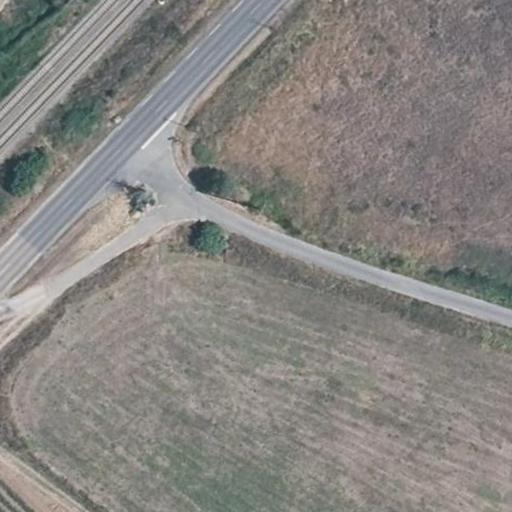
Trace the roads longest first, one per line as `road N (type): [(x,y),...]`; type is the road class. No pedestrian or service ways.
road 1 (unclassified): [(511,320),(294,250),(189,202),(125,142)]
road 2 (track): [(189,202),(30,312),(0,344)]
road 3 (tertiary): [(125,142),(262,0)]
road 4 (tertiary): [(0,273),(125,142)]
